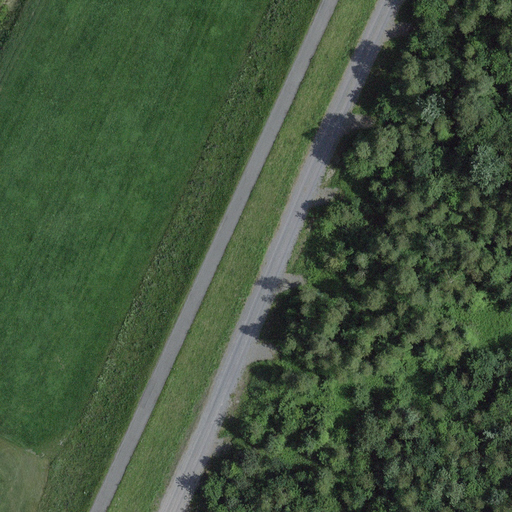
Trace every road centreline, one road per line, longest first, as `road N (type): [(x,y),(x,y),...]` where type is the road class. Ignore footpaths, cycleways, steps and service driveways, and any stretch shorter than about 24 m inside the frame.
road 1 (track): [(335,0),(101,511)]
road 2 (track): [(168,511),(400,0)]
